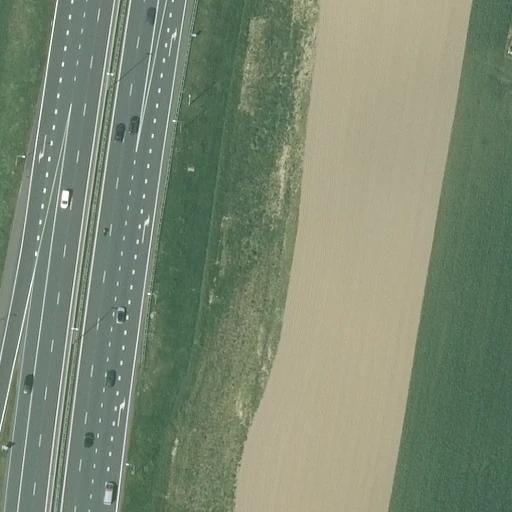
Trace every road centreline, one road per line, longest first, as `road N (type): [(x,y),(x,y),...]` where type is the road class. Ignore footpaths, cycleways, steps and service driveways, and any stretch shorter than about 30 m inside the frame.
road 1 (motorway): [(81,511),(151,0)]
road 2 (motorway): [(96,0),(55,259)]
road 3 (motorway): [(55,259),(25,511)]
road 4 (motorway): [(55,259),(7,359),(0,395)]
